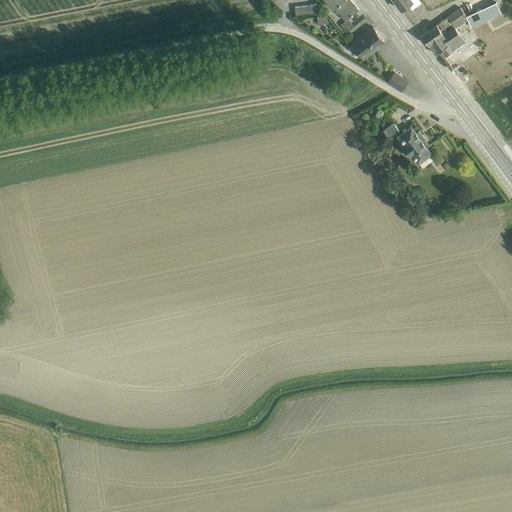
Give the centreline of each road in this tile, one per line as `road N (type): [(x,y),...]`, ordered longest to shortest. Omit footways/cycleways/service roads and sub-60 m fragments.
road 1 (unclassified): [(482,136),(452,128),(274,28),(0,81)]
road 2 (secondary): [(482,136),(377,0)]
